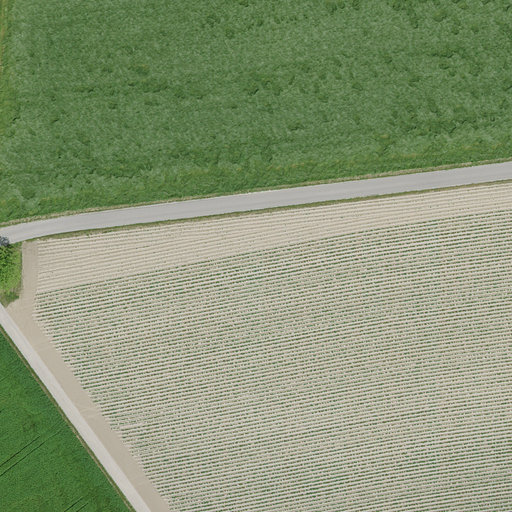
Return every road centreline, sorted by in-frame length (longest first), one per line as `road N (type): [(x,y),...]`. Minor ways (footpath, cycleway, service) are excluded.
road 1 (unclassified): [(0,237),(511,169)]
road 2 (track): [(143,511),(0,313)]
